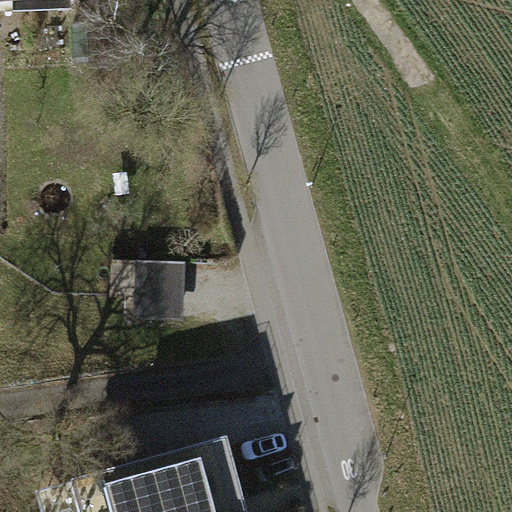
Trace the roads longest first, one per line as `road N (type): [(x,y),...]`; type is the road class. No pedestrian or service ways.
road 1 (tertiary): [(365,511),(225,0)]
road 2 (track): [(361,0),(511,206)]
